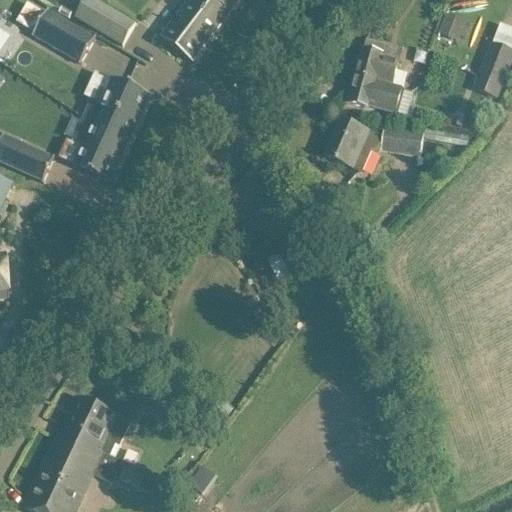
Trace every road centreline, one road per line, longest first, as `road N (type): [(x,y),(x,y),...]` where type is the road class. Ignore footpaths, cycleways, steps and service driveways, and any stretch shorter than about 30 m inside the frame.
road 1 (tertiary): [(0,467),(99,310),(337,0)]
road 2 (track): [(247,120),(313,201),(357,293),(394,380),(427,499)]
